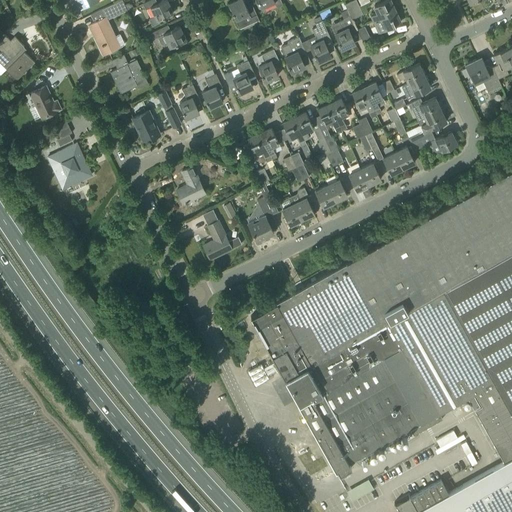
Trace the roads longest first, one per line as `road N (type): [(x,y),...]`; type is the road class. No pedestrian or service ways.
road 1 (unclassified): [(190,296),(466,160),(474,138),(436,48)]
road 2 (motorway): [(231,511),(70,318),(0,215)]
road 3 (residential): [(427,32),(131,162)]
road 4 (motorway): [(0,260),(52,337),(197,511)]
road 5 (unclassified): [(306,511),(190,296)]
road 6 (unclassified): [(152,511),(0,320)]
road 7 (unclassified): [(131,162),(49,0)]
road 8 (unclassified): [(190,296),(131,162)]
